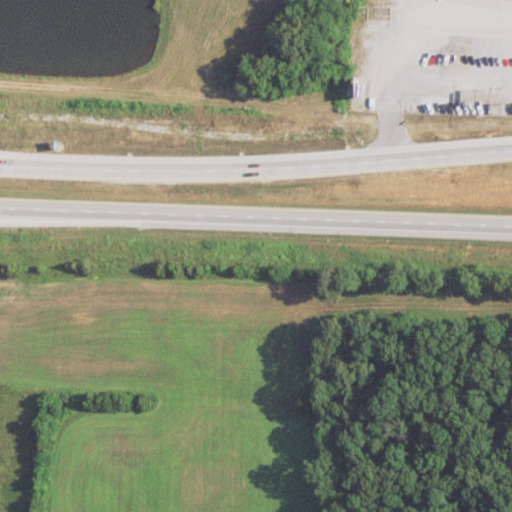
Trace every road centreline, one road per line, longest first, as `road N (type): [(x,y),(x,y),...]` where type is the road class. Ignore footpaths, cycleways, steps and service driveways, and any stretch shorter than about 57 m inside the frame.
road 1 (trunk): [(511,152),(275,172),(0,168)]
road 2 (trunk): [(0,205),(511,227)]
